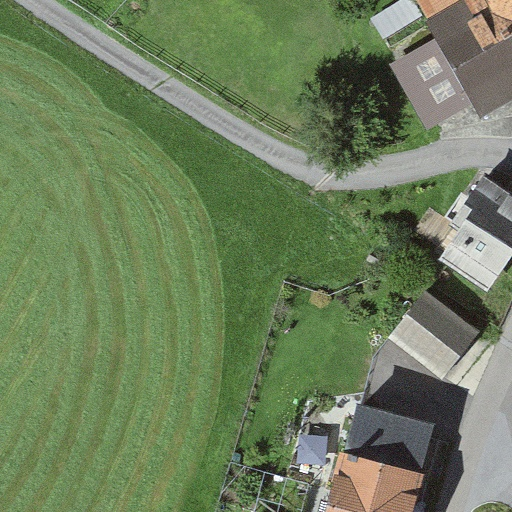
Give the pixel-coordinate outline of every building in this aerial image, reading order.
[(511,0),(414,0),(437,40),(475,106),(482,119),(511,101),(511,0)] [(475,106),(437,40),(390,67),(428,133),(475,106)] [(511,259),(511,194),(486,175),(449,227),(459,234),(440,261),(487,295),(511,259)] [(474,335),(425,296),(392,336),(441,375),(474,335)] [(358,406),(345,456),(422,476),(435,426),(358,406)] [(415,511),(424,476),(422,476),(345,456),(340,455),(325,511),(415,511)]
